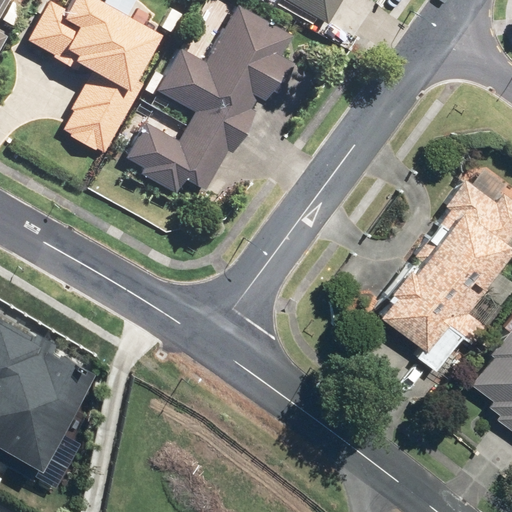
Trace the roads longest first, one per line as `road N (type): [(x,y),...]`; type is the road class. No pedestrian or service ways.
road 1 (residential): [(430,28),(207,342)]
road 2 (residential): [(435,511),(207,342)]
road 3 (residential): [(207,342),(0,217)]
